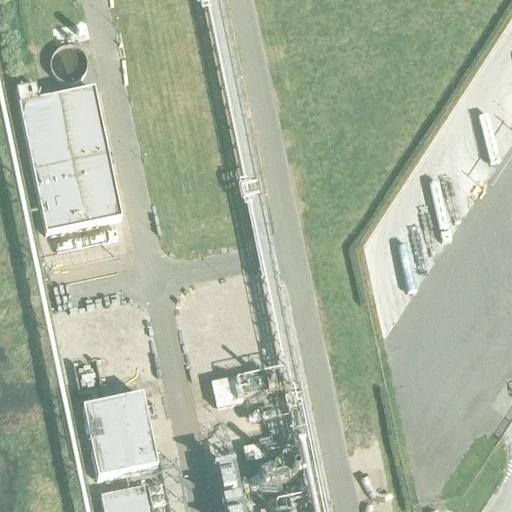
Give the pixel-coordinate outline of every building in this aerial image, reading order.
[(47,239),(123,223),(95,93),(40,104),(37,88),(17,92),(21,111),(20,111),(47,239)] [(215,382),(221,409),(244,405),(238,377),(215,382)] [(126,399),(144,394),(141,379),(122,383),(126,399)] [(96,484),(156,472),(141,400),(81,412),(96,484)] [(231,493),(241,490),(238,474),(227,476),(231,493)] [(102,511),(147,511),(143,491),(100,500),(102,511)]
